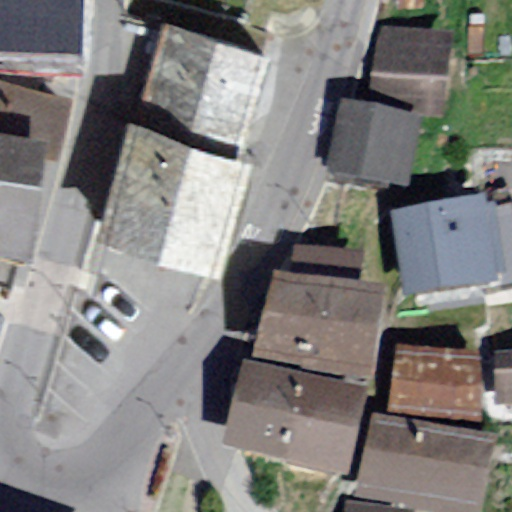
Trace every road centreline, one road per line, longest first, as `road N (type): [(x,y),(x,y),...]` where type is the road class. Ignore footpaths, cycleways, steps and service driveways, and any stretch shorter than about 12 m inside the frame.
road 1 (residential): [(108,0),(102,101),(0,442)]
road 2 (residential): [(170,376),(212,324),(347,0)]
road 3 (residential): [(170,376),(248,511)]
road 4 (residential): [(88,481),(170,376)]
